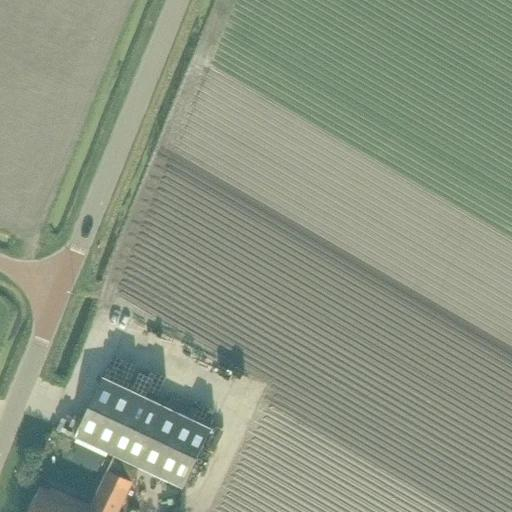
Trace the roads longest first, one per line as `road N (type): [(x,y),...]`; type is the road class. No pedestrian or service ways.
road 1 (unclassified): [(60,289),(180,0)]
road 2 (unclassified): [(0,451),(60,289)]
